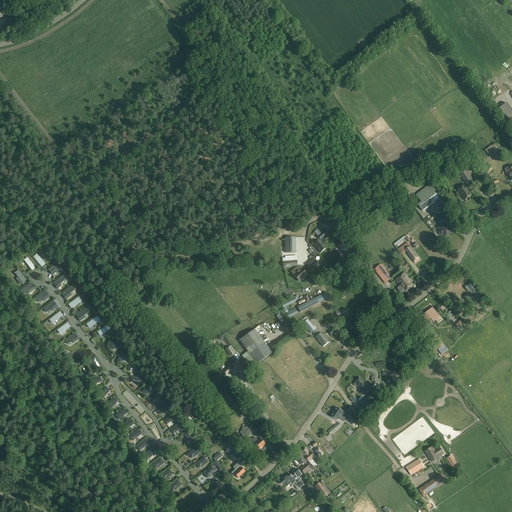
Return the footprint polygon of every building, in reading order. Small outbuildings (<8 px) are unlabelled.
[(499,109),(505,117),(511,125),(511,124),(511,110),(507,103),(499,109)] [(496,148),(494,145),(490,148),(485,151),(487,154),(489,157),(494,154),(498,151),(496,148)] [(457,172),(466,184),(472,179),(464,167),(457,172)] [(424,212),(440,199),(435,193),(436,191),(430,184),(416,195),(421,202),(418,205),(424,212)] [(464,185),(458,190),(465,200),(471,195),(464,185)] [(441,230),(439,232),(442,235),(443,234),(446,236),(452,231),(447,226),(451,222),(446,217),(442,221),(444,223),(438,228),(441,230)] [(318,237),(320,240),(328,233),(325,231),(318,237)] [(416,243),(414,240),(413,239),(411,241),(414,244),(413,245),(416,249),(420,247),(419,246),(417,242),(416,243)] [(320,253),(326,248),(319,240),(314,245),(320,253)] [(344,241),(338,246),(345,254),(350,249),(344,241)] [(419,258),(407,242),(398,249),(402,255),(406,252),(414,262),(419,258)] [(285,244),(285,253),(295,253),(295,244),(285,244)] [(310,247),(303,253),(306,256),(310,253),(314,258),(317,255),(310,247)] [(41,267),(45,264),(37,254),(33,257),(41,267)] [(296,256),(285,257),(286,267),(297,266),(296,256)] [(27,257),(24,260),(32,271),(36,268),(27,257)] [(311,270),(319,264),(314,259),(307,265),(311,270)] [(60,263),(50,270),(52,274),(63,266),(60,263)] [(376,272),(385,283),(392,278),(387,272),(389,270),(387,268),(385,269),(383,266),(382,267),(380,265),(375,269),(377,271),(376,272)] [(294,275),(299,281),(302,279),(302,278),(306,275),(301,269),(294,275)] [(19,271),(14,275),(22,284),(25,281),(21,277),(23,276),(19,271)] [(407,281),(409,279),(404,273),(396,280),(400,286),(404,283),(405,284),(407,282),(407,281)] [(64,275),(54,283),(58,289),(62,286),(61,284),(68,279),(64,275)] [(413,285),(409,279),(407,281),(407,282),(405,284),(404,283),(400,286),(405,292),(413,285)] [(466,287),(472,294),(477,290),(471,283),(466,287)] [(31,284),(21,291),(23,294),(33,286),(31,284)] [(72,286),(62,294),(66,300),(72,296),(71,294),(75,290),(72,286)] [(46,291),(36,299),(39,303),(44,300),(45,301),(51,297),(46,291)] [(300,313),(329,298),(326,292),(297,307),(300,313)] [(283,308),(297,301),(294,296),(280,303),(283,308)] [(79,297),(69,305),(72,309),(82,301),(79,297)] [(54,301),(44,309),(47,313),(51,310),(53,311),(59,307),(54,301)] [(289,318),(298,313),(295,308),(294,309),(293,306),(290,308),(292,310),(286,313),(289,318)] [(86,308),(76,316),(79,319),(89,312),(86,308)] [(423,316),(426,319),(420,324),(421,325),(418,327),(421,331),(424,329),(424,330),(428,327),(436,320),(438,323),(442,320),(439,317),(432,308),(423,316)] [(345,309),(335,312),(337,317),(347,314),(345,309)] [(61,313),(51,320),(53,324),(63,316),(61,313)] [(97,317),(87,325),(89,329),(99,321),(97,317)] [(316,329),(308,319),(303,323),(311,333),(316,329)] [(68,323),(57,331),(60,335),(71,327),(68,323)] [(108,326),(98,333),(100,336),(105,333),(106,335),(111,332),(108,326)] [(252,368),(272,353),(254,329),(240,340),(248,352),(243,355),(252,368)] [(313,333),(316,337),(323,347),(329,342),(327,340),(328,339),(324,334),(323,335),(321,333),(320,334),(317,330),(313,333)] [(64,341),(67,344),(77,337),(75,333),(64,341)] [(444,346),(436,335),(431,340),(439,350),(444,346)] [(110,346),(112,348),(113,349),(122,342),(119,339),(111,344),(110,345),(110,346)] [(225,350),(230,357),(236,353),(230,346),(225,350)] [(129,352),(125,349),(119,358),(120,359),(123,361),(124,360),(124,359),(129,352)] [(92,361),(97,369),(101,367),(95,357),(94,357),(91,359),(92,361)] [(137,362),(127,367),(130,372),(135,369),(137,373),(141,371),(137,362)] [(229,367),(223,372),(226,375),(230,371),(237,379),(243,374),(236,366),(231,370),(229,367)] [(357,387),(358,386),(360,388),(359,389),(365,395),(372,388),(366,383),(361,378),(356,383),(355,383),(354,384),(354,385),(355,386),(356,387),(357,387)] [(149,382),(143,391),(144,392),(147,394),(148,393),(153,385),(149,382)] [(99,395),(103,398),(109,390),(110,391),(110,390),(108,387),(107,388),(106,387),(99,395)] [(366,400),(372,406),(382,396),(376,390),(366,400)] [(157,393),(151,403),(151,404),(154,406),(155,404),(157,401),(157,400),(158,400),(161,396),(157,393)] [(108,405),(111,408),(118,401),(114,397),(108,405)] [(357,408),(362,415),(372,407),(372,406),(366,400),(359,405),(357,408)] [(169,407),(167,404),(158,411),(158,412),(161,414),(162,414),(162,413),(169,407)] [(342,413),(343,411),(337,408),(331,417),(337,421),(340,417),(344,420),(346,416),(342,413)] [(116,415),(119,419),(127,413),(124,409),(116,415)] [(351,412),(346,415),(352,425),(357,422),(351,412)] [(174,413),(164,420),(167,425),(177,417),(174,413)] [(131,419),(124,425),(127,429),(135,423),(131,419)] [(181,422),(170,430),(173,434),(184,426),(181,422)] [(338,422),(328,431),(330,434),(341,426),(338,422)] [(155,436),(160,434),(155,425),(150,428),(152,430),(155,436)] [(248,437),(252,434),(246,426),(244,428),(244,427),(242,429),(248,437)] [(139,429),(129,437),(133,441),(143,433),(139,429)] [(192,443),(195,441),(189,432),(188,432),(185,434),(185,435),(186,436),(192,443)] [(252,440),(254,443),(259,449),(265,444),(260,439),(258,440),(255,437),(252,440)] [(146,438),(136,447),(140,451),(150,443),(146,438)] [(192,458),(200,452),(197,447),(189,454),(192,458)] [(439,447),(434,450),(433,447),(425,452),(432,462),(439,457),(444,454),(439,447)] [(153,448),(144,456),(147,461),(157,453),(153,448)] [(300,453),(302,456),(303,455),(306,459),(311,455),(306,448),(300,453)] [(318,448),(314,451),(319,458),(323,455),(318,448)] [(302,456),(300,453),(294,457),(299,463),(304,459),(302,456)] [(446,457),(454,469),(459,466),(450,454),(446,457)] [(164,463),(160,458),(152,464),(156,469),(164,463)] [(208,462),(204,458),(196,463),(200,468),(208,462)] [(419,460),(406,467),(411,475),(424,467),(419,460)] [(306,464),(300,469),(304,474),(310,469),(306,464)] [(234,474),(238,478),(245,472),(241,467),(241,468),(239,466),(235,469),(237,471),(234,474)] [(211,467),(203,473),(207,479),(215,472),(211,467)] [(294,475),(292,477),(289,474),(279,483),(282,486),(284,484),(286,487),(290,484),(291,485),(296,482),(297,483),(295,484),(299,489),(304,485),(302,482),(298,478),(302,474),(297,468),(292,473),(294,475)] [(173,474),(169,469),(161,475),(165,480),(173,474)] [(424,497),(448,480),(445,475),(440,478),(439,476),(419,490),(424,497)] [(181,485),(178,480),(170,486),(173,491),(181,485)] [(214,487),(209,491),(213,496),(218,492),(220,495),(226,490),(219,481),(212,486),(214,487)] [(328,493),(320,483),(315,487),(322,497),(328,493)] [(310,484),(306,488),(310,492),(314,489),(310,484)]
